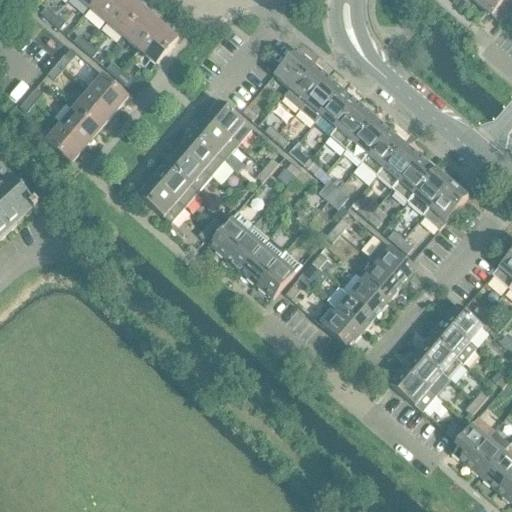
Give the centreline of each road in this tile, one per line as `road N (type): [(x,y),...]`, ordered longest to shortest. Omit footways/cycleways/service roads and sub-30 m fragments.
road 1 (residential): [(347,394),(511,201)]
road 2 (tertiary): [(477,159),(355,49),(347,0)]
